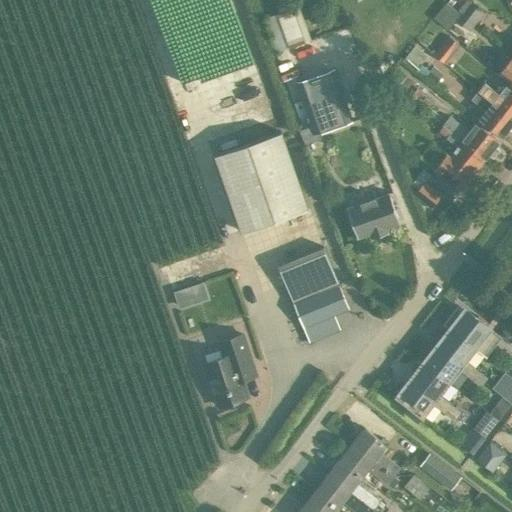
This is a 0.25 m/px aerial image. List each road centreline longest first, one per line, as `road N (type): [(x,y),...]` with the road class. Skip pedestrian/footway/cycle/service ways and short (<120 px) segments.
road 1 (tertiary): [(255,511),(345,385),(511,179)]
road 2 (track): [(57,0),(163,285)]
road 3 (track): [(206,162),(209,152),(277,115),(239,0)]
